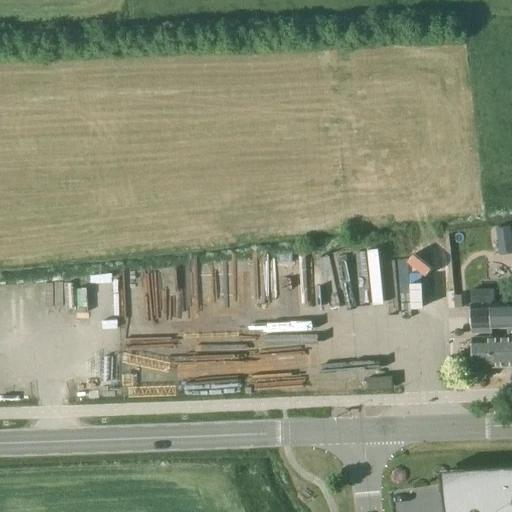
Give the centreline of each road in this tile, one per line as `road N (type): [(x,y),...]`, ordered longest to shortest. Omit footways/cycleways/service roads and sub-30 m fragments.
road 1 (secondary): [(0,444),(363,432)]
road 2 (secondary): [(363,432),(511,426)]
